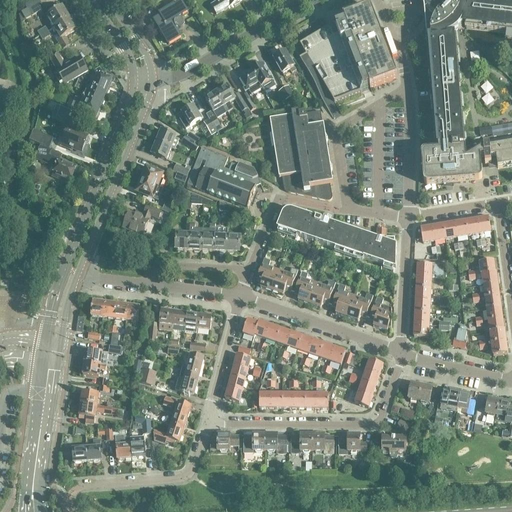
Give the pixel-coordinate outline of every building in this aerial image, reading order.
[(39,4),(36,0),(34,0),(25,6),(28,10),(28,11),(39,4)] [(240,0),(214,0),(216,2),(210,6),(215,15),(230,6),(230,7),(241,1),(240,0)] [(438,151),(425,153),(423,154),(422,157),(424,183),(425,186),(428,186),(471,182),(478,182),(481,180),(481,178),(480,163),(484,163),(483,148),(466,159),(465,149),(464,149),(464,145),(465,144),(456,37),(447,37),(447,35),(452,33),(457,29),(460,24),(463,19),(465,19),(464,28),(511,33),(511,3),(479,0),(423,0),(423,1),(425,6),(428,10),(432,13),(437,15),(433,22),(430,30),(430,39),(426,39),(435,147),(438,147),(438,151)] [(28,10),(22,14),(25,20),(42,9),(39,4),(28,11),(28,10)] [(178,18),(186,13),(180,4),(159,16),(161,20),(155,24),(167,45),(180,37),(175,30),(176,29),(177,29),(179,29),(180,28),(181,27),(181,25),(180,24),(182,23),(183,23),(181,20),(178,20),(178,18)] [(54,28),(69,19),(62,8),(47,17),(54,28)] [(397,79),(370,8),(343,18),(344,22),(335,25),(335,24),(299,45),(309,62),(303,66),(313,83),(324,106),(325,106),(333,119),(341,114),(334,103),(361,93),(360,97),(371,93),(370,89),(397,79)] [(69,45),(64,37),(76,30),(69,19),(54,28),(60,39),(57,41),(62,49),(69,45)] [(37,32),(40,37),(48,32),(46,27),(37,32)] [(51,36),(48,32),(40,37),(42,41),(51,36)] [(279,45),(269,49),(273,57),(283,53),(279,45)] [(62,63),(56,53),(48,58),(64,86),(87,72),(79,58),(69,64),(67,60),(62,63)] [(293,68),(294,68),(285,53),(273,59),(282,75),(289,71),(291,74),(296,72),(293,68)] [(251,73),(261,90),(262,89),(261,87),(272,81),(263,66),(251,73)] [(95,80),(94,83),(91,90),(104,96),(110,81),(113,82),(114,80),(110,74),(108,75),(107,73),(95,80)] [(261,90),(251,73),(239,80),(246,92),(248,91),(251,96),(261,90)] [(87,75),(78,81),(81,86),(90,81),(87,75)] [(489,82),(482,86),(488,95),(483,99),(488,106),(496,101),(492,95),(496,92),(489,82)] [(221,91),(216,94),(227,113),(233,110),(229,104),(235,101),(242,113),(247,110),(238,95),(233,98),(227,87),(225,88),(224,87),(220,90),(221,91)] [(288,87),(283,90),(288,100),(293,97),(288,87)] [(87,89),(83,100),(100,107),(104,96),(91,90),(87,89)] [(284,102),(288,100),(283,90),(278,93),(284,102)] [(206,98),(206,100),(205,100),(213,114),(218,111),(222,116),(227,113),(216,94),(211,97),(210,96),(206,98)] [(242,97),(251,112),(254,110),(245,95),(242,97)] [(100,107),(83,100),(80,107),(78,107),(76,112),(89,116),(88,119),(97,122),(99,115),(97,114),(100,107)] [(56,106),(53,112),(67,118),(70,112),(56,106)] [(201,121),(193,107),(181,114),(182,116),(178,118),(185,130),(201,121)] [(51,119),(64,124),(59,138),(63,140),(61,147),(71,151),(71,150),(81,154),(87,137),(80,134),(80,133),(69,128),(72,120),(67,118),(53,112),(51,119)] [(289,194),(328,202),(330,202),(332,200),(332,198),(330,186),(335,185),(333,176),(330,176),(328,165),(331,164),(328,147),(325,148),(323,136),(326,136),(324,127),(319,128),(317,114),(321,113),(320,113),(299,116),(299,113),(292,114),(292,117),(270,121),(271,130),(274,129),(276,141),(273,141),(276,158),(279,158),(280,167),(277,167),(279,179),(282,178),(284,189),(286,192),(289,194)] [(221,130),(214,117),(209,120),(216,133),(221,130)] [(216,133),(209,120),(203,123),(211,136),(216,133)] [(511,124),(491,128),(492,137),(511,134),(511,124)] [(40,146),(49,150),(53,140),(34,132),(30,142),(40,146)] [(161,132),(156,144),(170,150),(175,138),(161,132)] [(195,152),(199,147),(185,137),(181,143),(195,152)] [(170,150),(156,144),(151,155),(165,161),(170,150)] [(485,165),(496,163),(497,168),(511,165),(511,144),(494,147),(483,148),(484,163),(485,165)] [(70,181),(74,173),(76,168),(60,161),(62,155),(49,150),(40,146),(35,160),(56,168),(55,169),(56,169),(53,177),(61,180),(62,178),(70,181)] [(228,159),(202,148),(198,159),(206,162),(195,189),(247,210),(248,209),(247,209),(250,202),(249,201),(251,195),(252,196),(255,190),(256,189),(255,189),(255,188),(260,185),(254,170),(238,164),(237,168),(231,165),(228,172),(223,170),(228,159)] [(177,173),(177,174),(186,178),(190,168),(186,166),(185,169),(175,165),(173,171),(177,173)] [(146,169),(141,181),(157,188),(162,176),(146,169)] [(186,178),(177,174),(175,180),(184,184),(186,178)] [(157,188),(141,181),(136,193),(153,200),(157,188)] [(203,200),(203,198),(190,193),(190,197),(190,202),(202,202),(203,200)] [(164,205),(162,210),(162,211),(171,215),(173,209),(164,205)] [(150,217),(157,220),(160,214),(146,208),(144,214),(143,217),(136,214),(135,216),(129,214),(123,229),(142,237),(150,217)] [(276,229),(355,256),(363,235),(329,223),(331,218),(323,216),(321,220),(291,210),(290,210),(287,211),(283,213),(281,216),(276,229)] [(476,220),(479,235),(490,233),(488,218),(476,220)] [(479,235),(476,220),(465,222),(467,237),(479,235)] [(255,225),(245,221),(243,226),(253,230),(255,225)] [(467,237),(465,222),(454,224),(456,239),(467,237)] [(456,239),(454,224),(443,226),(445,241),(456,239)] [(445,241),(443,226),(431,228),(434,242),(445,241)] [(434,242),(431,228),(420,230),(422,244),(434,242)] [(188,235),(187,251),(200,252),(201,230),(194,229),(188,229),(188,235)] [(377,229),(377,237),(386,237),(386,231),(377,229)] [(213,252),(214,236),(214,232),(214,230),(209,230),(201,230),(200,252),(213,252)] [(174,250),(187,251),(188,235),(175,235),(175,244),(172,244),(172,250),(174,250)] [(370,237),(363,235),(355,256),(381,265),(381,274),(393,278),(394,238),(386,237),(377,237),(371,237),(370,237)] [(213,252),(226,253),(227,237),(214,236),(213,252)] [(227,237),(226,253),(239,253),(240,237),(227,237)] [(270,262),(264,260),(263,260),(256,281),(262,283),(260,288),(271,292),(279,271),(268,267),(270,262)] [(481,275),(494,274),(493,261),(479,264),(480,275),(481,275)] [(417,266),(416,278),(431,279),(445,279),(446,274),(443,273),(443,266),(434,265),(434,267),(417,266)] [(279,271),(271,292),(283,296),(284,291),(290,293),(297,271),(291,269),(289,274),(279,271)] [(309,305),(316,284),(306,280),(307,275),(301,273),(294,294),(299,296),(297,301),(309,305)] [(483,287),(497,285),(495,273),(494,274),(481,275),(483,287)] [(430,291),(431,279),(416,278),(416,290),(430,291)] [(316,284),(309,305),(320,309),(322,304),(328,306),(335,284),(328,282),(327,287),(316,284)] [(497,285),(483,287),(484,299),(498,297),(497,285)] [(346,318),(354,296),(343,293),(345,288),(339,286),(331,307),(337,309),(335,314),(346,318)] [(416,290),(415,302),(429,303),(430,291),(416,290)] [(354,296),(346,318),(358,322),(360,317),(365,319),(373,297),(366,295),(364,300),(354,296)] [(498,297),(484,299),(486,310),(500,308),(498,297)] [(390,310),(390,309),(381,306),(383,301),(376,298),(369,320),(374,322),(373,327),(387,332),(387,330),(391,331),(391,311),(390,310)] [(429,303),(415,302),(415,314),(429,315),(429,303)] [(90,318),(102,319),(104,304),(92,303),(90,318)] [(104,304),(102,319),(114,321),(116,306),(104,304)] [(114,321),(126,322),(128,307),(116,306),(114,321)] [(128,307),(126,322),(138,324),(140,309),(128,307)] [(500,308),(486,310),(487,322),(501,320),(500,308)] [(172,332),(172,327),(174,313),(161,311),(159,331),(172,332)] [(174,313),(172,327),(185,328),(186,315),(174,313)] [(415,314),(414,326),(428,327),(429,315),(415,314)] [(185,328),(197,330),(199,316),(186,315),(185,328)] [(199,316),(197,330),(210,331),(211,318),(199,316)] [(489,333),(503,332),(501,320),(487,322),(489,333)] [(254,337),(258,325),(247,321),(242,335),(254,339),(254,337)] [(254,337),(265,340),(269,327),(259,323),(258,325),(254,337)] [(428,327),(414,326),(413,338),(428,339),(428,327)] [(139,341),(145,342),(147,328),(140,327),(139,341)] [(269,327),(265,340),(276,344),(280,331),(269,327)] [(455,340),(451,339),(449,347),(466,351),(468,343),(464,342),(466,332),(465,332),(466,328),(460,327),(459,330),(458,330),(455,340)] [(156,329),(150,328),(148,342),(155,343),(156,329)] [(276,344),(286,348),(291,334),(280,331),(276,344)] [(491,345),(505,343),(503,332),(489,333),(491,345)] [(100,336),(88,334),(87,340),(99,342),(100,336)] [(291,334),(286,348),(297,351),(302,338),(291,334)] [(297,351),(308,355),(312,342),(302,338),(297,351)] [(308,355),(319,359),(323,345),(312,342),(308,355)] [(492,357),(506,355),(505,343),(491,345),(492,357)] [(319,359),(329,363),(334,349),(323,345),(319,359)] [(120,349),(109,347),(108,355),(119,357),(120,349)] [(167,354),(178,356),(178,349),(168,348),(167,354)] [(237,353),(249,356),(250,351),(239,348),(237,353)] [(334,349),(329,363),(341,366),(345,353),(334,349)] [(86,351),(84,364),(106,367),(112,368),(113,363),(106,362),(107,354),(86,351)] [(344,364),(348,366),(352,355),(348,354),(344,364)] [(187,368),(200,372),(203,360),(190,356),(187,368)] [(237,356),(234,368),(247,371),(251,360),(237,356)] [(365,372),(379,377),(383,366),(369,361),(365,372)] [(106,367),(84,364),(82,377),(98,379),(99,371),(105,372),(106,367)] [(187,368),(184,380),(197,384),(200,372),(187,368)] [(247,371),(234,368),(231,379),(244,382),(247,371)] [(143,370),(140,384),(152,387),(154,380),(152,380),(154,373),(143,370)] [(365,372),(362,383),(375,388),(379,377),(365,372)] [(231,379),(228,389),(242,393),(244,382),(231,379)] [(197,384),(184,380),(181,392),(194,396),(197,384)] [(171,386),(160,383),(158,390),(168,394),(171,386)] [(358,394),(372,398),(375,388),(362,383),(358,394)] [(408,399),(419,401),(422,386),(411,384),(411,386),(407,386),(406,393),(409,394),(408,399)] [(422,386),(419,401),(429,403),(430,398),(434,399),(435,391),(432,390),(432,388),(422,386)] [(82,393),(81,405),(97,407),(97,400),(99,400),(104,401),(106,388),(105,388),(100,387),(99,393),(100,393),(100,395),(82,393)] [(242,393),(228,389),(225,401),(238,404),(242,393)] [(447,407),(457,409),(460,394),(450,392),(449,394),(446,393),(444,401),(448,401),(447,407)] [(372,398),(358,394),(354,405),(368,409),(372,398)] [(471,396),(460,394),(457,409),(468,411),(469,406),(472,406),(474,398),(470,398),(471,396)] [(259,409),(271,409),(271,395),(259,395),(259,409)] [(271,409),(282,410),(282,395),(271,395),(271,409)] [(282,410),(293,410),(293,395),(282,395),(282,410)] [(305,395),(293,395),(293,410),(305,410),(305,395)] [(305,410),(316,410),(316,395),(305,395),(305,410)] [(316,395),(316,410),(328,410),(328,395),(316,395)] [(170,414),(187,420),(191,408),(174,402),(174,401),(165,398),(163,406),(172,408),(170,414)] [(496,416),(499,401),(488,399),(488,401),(485,401),(483,408),(486,409),(486,414),(488,415),(488,416),(493,417),(493,416),(496,416)] [(499,401),(496,416),(495,421),(511,424),(511,409),(511,410),(511,408),(511,405),(509,405),(510,403),(499,401)] [(81,405),(79,418),(79,420),(86,421),(86,425),(94,426),(96,414),(101,414),(101,415),(111,416),(112,410),(97,407),(81,405)] [(406,410),(405,415),(414,418),(415,413),(406,410)] [(167,426),(171,427),(183,432),(187,420),(170,414),(167,426)] [(443,421),(436,419),(434,426),(442,428),(443,421)] [(144,433),(151,432),(150,421),(143,422),(144,433)] [(399,422),(398,424),(397,428),(399,429),(395,439),(383,439),(383,452),(388,452),(388,456),(390,459),(392,459),(396,458),(397,456),(397,452),(406,452),(406,439),(403,439),(406,432),(409,433),(411,426),(399,422)] [(154,442),(159,444),(165,446),(167,440),(180,444),(183,432),(171,427),(168,436),(153,432),(154,442)] [(511,428),(509,428),(509,433),(503,432),(502,439),(511,440),(511,428)] [(238,437),(230,437),(230,435),(217,435),(217,443),(210,443),(210,451),(217,451),(217,452),(230,452),(230,447),(238,447),(238,437)] [(253,452),(265,452),(265,435),(252,435),(252,437),(243,437),(243,454),(245,454),(246,454),(250,454),(252,454),(253,454),(253,452)] [(265,435),(265,452),(277,452),(277,454),(286,454),(286,437),(277,437),(277,435),(265,435)] [(300,452),(312,452),(313,436),(300,435),(300,437),(291,437),(291,454),(300,454),(300,452)] [(325,436),(313,436),(312,452),(324,452),(324,455),(333,455),(334,437),(325,437),(325,436)] [(360,452),(366,452),(367,444),(360,444),(360,436),(348,436),(348,437),(339,437),(339,456),(347,456),(347,452),(360,452)] [(131,459),(130,442),(125,442),(124,437),(116,437),(117,461),(131,459)] [(102,462),(101,448),(100,448),(100,441),(93,441),(93,445),(86,445),(87,463),(102,462)] [(130,442),(131,459),(145,458),(144,444),(138,445),(137,441),(130,442)] [(87,463),(86,445),(79,446),(79,449),(73,449),(74,464),(87,463)]
